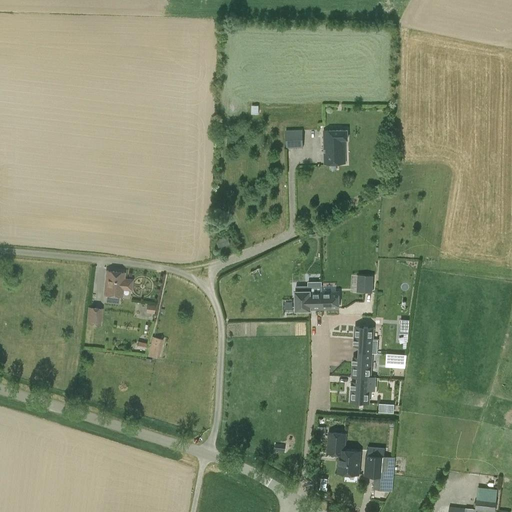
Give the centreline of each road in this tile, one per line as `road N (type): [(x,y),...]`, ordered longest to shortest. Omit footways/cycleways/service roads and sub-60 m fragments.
road 1 (unclassified): [(209,454),(222,322),(208,289),(183,269),(0,248)]
road 2 (unclassified): [(209,454),(0,389)]
